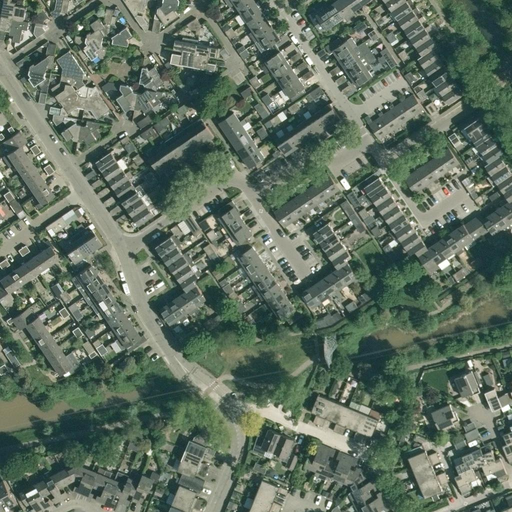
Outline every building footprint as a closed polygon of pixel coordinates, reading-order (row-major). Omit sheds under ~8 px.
[(0,1),(0,15),(13,18),(15,5),(16,2),(11,1),(11,0),(3,0),(3,3),(0,1)] [(49,0),(50,0),(56,0),(55,10),(61,11),(62,0),(49,0)] [(62,0),(61,11),(61,12),(67,13),(76,7),(75,5),(82,0),(62,0)] [(143,11),(144,0),(123,0),(145,32),(147,30),(148,25),(147,24),(147,23),(142,16),(137,15),(138,10),(143,11)] [(240,0),(235,4),(241,13),(255,3),(253,0),(240,0)] [(344,17),(353,11),(345,0),(337,0),(334,3),(344,17)] [(358,0),(345,0),(353,11),(362,5),(358,0)] [(387,0),(385,2),(389,7),(385,9),(388,13),(392,11),(406,1),(405,0),(387,0)] [(411,0),(407,0),(406,1),(392,11),(398,20),(412,10),(409,5),(413,2),(411,0)] [(178,8),(178,4),(163,1),(162,5),(161,6),(156,5),(154,18),(158,19),(161,17),(165,24),(178,15),(175,10),(178,8)] [(15,5),(13,18),(28,21),(30,13),(26,12),(27,7),(20,6),(20,3),(17,3),(17,5),(15,5)] [(241,13),(247,22),(262,12),(255,3),(241,13)] [(334,3),(325,9),(335,23),(344,17),(334,3)] [(326,29),(335,23),(325,9),(323,6),(309,15),(320,31),(325,28),(326,29)] [(398,20),(404,29),(418,19),(415,14),(419,11),(416,7),(412,10),(398,20)] [(48,17),(42,8),(38,11),(36,23),(43,24),(44,20),(48,17)] [(113,10),(106,8),(104,20),(106,23),(104,24),(103,24),(99,18),(91,23),(96,30),(92,33),(91,31),(87,33),(86,37),(102,40),(102,37),(104,36),(108,36),(112,16),(113,10)] [(212,14),(215,18),(221,13),(219,9),(212,14)] [(247,22),(253,31),(268,21),(262,12),(247,22)] [(224,17),(221,13),(215,18),(218,21),(224,17)] [(373,18),(376,22),(382,17),(379,14),(373,18)] [(13,18),(0,15),(0,39),(4,40),(5,33),(10,34),(13,18)] [(112,16),(108,36),(111,37),(113,39),(112,43),(128,46),(129,41),(127,38),(132,35),(126,27),(119,31),(114,24),(116,17),(112,16)] [(404,29),(410,38),(425,28),(421,23),(425,20),(422,16),(418,19),(404,29)] [(385,21),(382,17),(376,22),(378,26),(385,21)] [(20,42),(22,29),(28,30),(30,21),(28,21),(13,18),(10,34),(14,35),(13,41),(20,42)] [(190,30),(196,31),(197,26),(201,27),(202,24),(201,24),(196,19),(187,25),(190,30)] [(253,31),(259,40),(274,30),(268,21),(253,31)] [(410,38),(416,47),(431,37),(428,32),(431,30),(428,25),(425,28),(410,38)] [(34,33),(34,34),(37,38),(46,32),(43,27),(35,26),(34,33)] [(197,26),(196,31),(195,34),(203,35),(204,28),(201,27),(197,26)] [(225,32),(227,36),(233,31),(231,27),(225,32)] [(278,27),(274,30),(259,40),(263,45),(260,47),(266,55),(268,53),(271,57),(280,51),(274,43),(280,39),(276,34),(281,31),(278,27)] [(376,33),(374,29),(368,34),(370,37),(376,33)] [(236,35),(233,31),(227,36),(230,39),(236,35)] [(388,40),(394,35),(392,31),(385,36),(388,40)] [(376,33),(370,37),(373,41),(379,37),(376,33)] [(435,34),(431,37),(416,47),(422,55),(436,46),(434,41),(438,39),(435,34)] [(102,40),(86,37),(76,35),(75,40),(81,49),(77,51),(83,59),(89,55),(92,59),(98,56),(100,59),(104,59),(106,47),(102,46),(101,44),(102,40)] [(397,39),(394,35),(388,40),(391,43),(397,39)] [(339,59),(354,49),(357,46),(351,37),(342,43),(339,38),(325,47),(330,54),(334,51),(339,59)] [(182,52),(195,55),(197,44),(175,39),(173,49),(182,51),(182,52)] [(30,66),(30,69),(46,72),(46,69),(48,68),(52,68),(54,55),(56,45),(49,43),(46,57),(35,65),(34,63),(30,66)] [(221,48),(197,44),(195,55),(208,58),(209,56),(219,58),(221,48)] [(237,49),(239,53),(246,49),(243,45),(237,49)] [(436,46),(422,55),(418,58),(424,68),(439,58),(436,54),(440,51),(436,46)] [(389,51),(386,47),(380,52),(382,55),(389,51)] [(339,59),(345,68),(360,58),(364,55),(360,50),(356,52),(354,49),(339,59)] [(400,58),(407,53),(404,50),(398,54),(400,58)] [(82,80),(83,77),(84,73),(69,51),(57,60),(63,68),(61,76),(82,80)] [(263,57),(272,70),(286,60),(280,51),(271,57),(268,53),(266,55),(263,57)] [(389,51),(382,55),(385,59),(391,55),(389,51)] [(195,55),(182,52),(181,54),(172,53),(170,62),(192,66),(195,55)] [(409,57),(407,53),(400,58),(403,61),(409,57)] [(208,59),(208,58),(195,55),(192,66),(214,71),(216,63),(210,62),(210,60),(208,59)] [(427,78),(430,77),(445,67),(442,62),(446,59),(443,55),(439,58),(424,68),(428,74),(425,76),(427,78)] [(345,68),(351,77),(366,67),(370,64),(366,59),(362,62),(360,58),(345,68)] [(272,70),(278,79),(292,69),(286,60),(272,70)] [(144,89),(157,92),(158,87),(164,82),(154,67),(148,71),(146,68),(142,67),(139,83),(143,83),(144,85),(144,89)] [(366,67),(351,77),(357,86),(359,85),(361,89),(374,80),(366,67)] [(451,76),(445,67),(430,77),(436,86),(451,76)] [(46,72),(30,69),(29,74),(31,77),(29,78),(35,86),(38,84),(43,91),(47,92),(50,79),(46,78),(45,76),(46,72)] [(278,79),(284,88),(298,78),(292,69),(278,79)] [(404,76),(407,79),(413,75),(410,71),(404,76)] [(407,79),(409,83),(416,79),(413,75),(407,79)] [(51,89),(60,101),(85,84),(82,80),(61,76),(60,82),(51,89)] [(255,76),(249,80),(255,88),(261,84),(255,76)] [(457,85),(451,76),(436,86),(443,95),(457,85)] [(298,78),(284,88),(290,98),(305,88),(298,78)] [(77,107),(85,109),(89,87),(86,87),(85,84),(60,101),(64,107),(62,108),(60,115),(68,117),(68,113),(77,107)] [(131,108),(135,109),(138,93),(134,92),(133,90),(133,87),(121,84),(120,88),(123,93),(116,98),(125,112),(131,108)] [(463,94),(457,85),(443,95),(449,104),(463,94)] [(97,119),(110,110),(99,95),(101,93),(96,86),(93,88),(89,87),(85,109),(92,110),(97,119)] [(319,86),(309,93),(314,99),(324,93),(319,86)] [(250,87),(241,93),(245,99),(254,92),(250,87)] [(141,94),(138,93),(135,109),(139,109),(142,107),(145,113),(153,107),(161,102),(159,99),(162,97),(163,93),(157,92),(144,89),(143,92),(141,94)] [(423,89),(416,93),(419,97),(425,93),(423,89)] [(314,99),(309,93),(305,96),(310,102),(314,99)] [(428,97),(425,93),(419,97),(422,101),(428,97)] [(400,99),(402,102),(412,117),(423,109),(413,94),(405,100),(403,96),(400,99)] [(270,98),(264,102),(267,106),(273,102),(270,98)] [(401,124),(412,117),(402,102),(394,107),(392,104),(389,106),(391,110),(401,124)] [(431,102),(425,106),(432,116),(438,112),(431,102)] [(292,105),(296,112),(300,109),(295,103),(292,105)] [(321,110),(331,124),(340,118),(330,103),(321,110)] [(292,105),(288,108),(292,114),(296,112),(292,105)] [(263,106),(257,110),(260,114),(266,110),(263,106)] [(310,113),(312,116),(322,131),(327,127),(329,131),(333,128),(331,124),(321,110),(315,114),(313,111),(310,113)] [(390,132),(401,124),(391,110),(384,115),(381,112),(378,114),(380,117),(390,132)] [(216,118),(225,132),(240,122),(234,113),(228,117),(225,112),(216,118)] [(74,140),(78,141),(81,125),(77,124),(76,122),(77,118),(68,117),(60,115),(54,114),(53,120),(57,125),(63,121),(68,127),(62,132),(68,140),(72,137),(74,140)] [(141,128),(152,121),(149,115),(137,123),(141,128)] [(277,115),(274,118),(278,124),(282,121),(277,115)] [(301,120),(303,122),(313,137),(322,131),(312,116),(306,120),(305,117),(301,120)] [(166,117),(162,119),(167,126),(171,123),(166,117)] [(379,139),(390,132),(380,117),(372,122),(370,119),(367,122),(379,139)] [(471,136),(485,126),(479,117),(464,127),(471,136)] [(192,124),(195,128),(205,143),(214,137),(201,118),(192,124)] [(278,124),(274,118),(270,120),(274,127),(278,124)] [(163,128),(167,126),(162,119),(159,122),(163,128)] [(81,125),(78,141),(82,141),(85,139),(89,144),(97,139),(92,132),(99,127),(100,123),(87,120),(87,124),(85,125),(81,125)] [(243,120),(240,122),(225,132),(231,141),(246,131),(243,126),(245,124),(243,120)] [(313,137),(303,122),(294,128),(304,143),(313,137)] [(492,135),(485,126),(471,136),(477,145),(492,135)] [(149,129),(145,131),(149,138),(153,135),(156,133),(152,127),(149,129)] [(263,127),(257,131),(262,139),(268,135),(263,127)] [(183,130),(186,134),(196,149),(205,143),(195,128),(189,132),(186,128),(183,130)] [(294,128),(285,134),(295,149),(304,143),(294,128)] [(9,153),(20,147),(27,142),(19,131),(5,141),(7,145),(5,147),(9,153)] [(145,140),(149,138),(145,131),(141,134),(145,140)] [(246,131),(231,141),(237,150),(252,140),(246,131)] [(454,133),(448,137),(453,144),(459,140),(454,133)] [(187,155),(196,149),(186,134),(180,138),(177,134),(174,136),(187,155)] [(295,149),(285,134),(276,141),(286,155),(295,149)] [(477,145),(483,154),(498,144),(492,135),(477,145)] [(127,136),(120,140),(123,144),(129,140),(127,136)] [(165,142),(178,161),(187,155),(174,136),(169,140),(171,144),(168,146),(165,142)] [(258,149),(252,140),(237,150),(244,159),(258,149)] [(453,144),(458,151),(464,147),(459,140),(453,144)] [(161,147),(157,150),(169,167),(178,161),(165,142),(160,146),(161,147)] [(504,153),(498,144),(483,154),(487,160),(483,162),(485,165),(485,166),(500,156),(504,153)] [(14,164),(27,156),(20,147),(9,153),(7,154),(14,164)] [(169,167),(157,150),(156,148),(151,152),(154,156),(150,159),(160,174),(164,171),(167,176),(172,173),(169,168),(169,167)] [(449,148),(438,156),(448,171),(455,166),(457,169),(461,166),(449,148)] [(258,149),(244,159),(250,168),(265,158),(258,149)] [(275,158),(281,154),(278,150),(272,154),(275,158)] [(96,162),(102,171),(117,161),(111,152),(96,162)] [(132,158),(135,162),(141,158),(139,154),(132,158)] [(21,175),(34,166),(27,156),(14,164),(21,175)] [(450,174),(448,171),(438,156),(427,163),(437,178),(444,173),(447,176),(450,174)] [(485,166),(491,175),(506,165),(500,156),(485,166)] [(471,157),(465,161),(467,165),(474,161),(471,157)] [(117,161),(102,171),(108,180),(123,170),(127,166),(122,158),(117,161)] [(141,158),(135,162),(138,166),(144,161),(141,158)] [(467,165),(470,169),(476,164),(474,161),(467,165)] [(511,165),(510,162),(506,165),(491,175),(497,184),(511,174),(509,169),(511,166),(511,165)] [(439,181),(437,178),(427,163),(416,171),(426,186),(433,181),(436,184),(439,181)] [(34,166),(21,175),(28,185),(40,176),(34,166)] [(126,174),(123,170),(108,180),(115,189),(129,179),(133,176),(130,171),(126,174)] [(416,171),(404,179),(415,193),(422,188),(425,191),(428,189),(426,186),(416,171)] [(145,176),(147,180),(154,176),(151,172),(145,176)] [(497,184),(501,189),(497,192),(499,195),(503,193),(504,193),(511,187),(511,173),(511,174),(497,184)] [(318,182),(328,197),(336,192),(338,195),(342,193),(329,175),(318,182)] [(40,176),(28,185),(35,195),(47,186),(40,176)] [(154,176),(147,180),(150,184),(156,179),(154,176)] [(367,199),(385,186),(379,177),(364,187),(368,193),(364,195),(367,199)] [(136,188),(129,179),(115,189),(121,198),(136,188)] [(330,201),(328,197),(318,182),(307,190),(317,205),(325,200),(327,203),(330,201)] [(465,187),(468,191),(474,186),(472,182),(465,187)] [(136,188),(121,198),(127,207),(142,197),(141,196),(146,193),(140,185),(136,188)] [(47,186),(35,195),(40,203),(36,206),(38,209),(43,206),(42,205),(54,196),(47,186)] [(391,195),(385,186),(367,199),(370,204),(374,202),(377,205),(391,195)] [(468,191),(471,194),(477,190),(474,186),(468,191)] [(163,190),(157,194),(160,198),(166,193),(165,192),(163,190)] [(296,197),(306,212),(314,207),(316,210),(319,208),(317,205),(307,190),(296,197)] [(347,195),(349,199),(355,207),(361,203),(353,191),(347,195)] [(9,192),(3,196),(6,200),(12,196),(9,192)] [(377,205),(383,214),(397,204),(391,195),(377,205)] [(474,199),(477,203),(483,199),(480,195),(474,199)] [(12,196),(6,200),(9,203),(15,213),(21,209),(14,199),(12,196)] [(127,207),(133,216),(148,206),(142,197),(127,207)] [(168,197),(162,201),(166,208),(173,204),(168,197)] [(286,205),(295,220),(303,214),(305,218),(308,215),(306,212),(296,197),(286,205)] [(232,201),(230,202),(220,209),(223,214),(219,217),(223,223),(221,225),(223,228),(225,226),(240,216),(237,212),(239,211),(232,201)] [(511,203),(510,201),(509,201),(500,207),(511,224),(511,203)] [(136,220),(131,223),(134,227),(139,224),(139,225),(150,218),(154,215),(150,209),(154,206),(152,203),(147,205),(148,206),(133,216),(136,220)] [(404,213),(397,204),(383,214),(379,217),(382,222),(386,220),(389,223),(404,213)] [(297,223),(295,220),(286,205),(274,213),(284,227),(292,222),(294,225),(297,223)] [(511,224),(500,207),(492,213),(504,232),(511,226),(511,224)] [(361,216),(367,212),(365,208),(358,212),(361,216)] [(78,209),(74,212),(78,218),(82,215),(78,209)] [(355,212),(349,217),(351,220),(358,216),(355,212)] [(367,212),(361,216),(363,220),(370,216),(367,212)] [(389,231),(391,235),(410,222),(404,213),(389,223),(393,229),(389,231)] [(504,232),(492,213),(483,219),(480,215),(464,225),(463,224),(473,239),(474,241),(490,230),(493,234),(496,238),(504,232)] [(61,217),(57,219),(63,228),(67,225),(61,216),(61,217)] [(191,231),(191,230),(197,226),(191,216),(184,221),(191,231)] [(247,226),(240,216),(225,226),(229,231),(225,234),(227,238),(231,235),(232,236),(247,226)] [(48,225),(45,227),(46,229),(47,231),(52,228),(55,233),(63,228),(57,219),(56,220),(48,225)] [(416,231),(410,222),(391,235),(395,240),(398,237),(401,241),(416,231)] [(328,223),(313,233),(320,242),(334,232),(328,223)] [(463,224),(454,230),(464,245),(473,239),(463,224)] [(366,229),(364,225),(357,229),(360,233),(366,229)] [(83,230),(79,232),(82,236),(92,251),(101,244),(92,230),(89,226),(88,226),(84,229),(83,230)] [(197,226),(191,230),(196,238),(203,234),(197,226)] [(252,234),(247,226),(232,236),(241,248),(235,252),(238,256),(252,246),(247,238),(252,234)] [(373,234),(379,230),(377,226),(370,230),(373,234)] [(209,237),(215,233),(212,229),(206,234),(209,237)] [(379,230),(373,234),(376,238),(382,233),(379,230)] [(454,230),(445,236),(455,251),(458,255),(464,251),(461,247),(464,245),(454,230)] [(407,250),(417,243),(422,240),(416,231),(401,241),(407,250)] [(79,232),(70,238),(73,242),(83,257),(92,251),(82,236),(79,232)] [(326,251),(341,241),(334,232),(320,242),(326,251)] [(218,237),(215,233),(209,237),(212,241),(218,237)] [(156,247),(162,256),(177,246),(173,240),(176,238),(174,234),(156,247)] [(446,257),(455,251),(445,236),(436,243),(446,257)] [(67,253),(63,255),(71,265),(74,263),(83,257),(73,242),(70,238),(65,242),(68,246),(64,248),(67,253)] [(428,248),(422,240),(417,243),(407,250),(410,254),(415,251),(418,255),(427,249),(428,248)] [(39,254),(48,266),(59,259),(50,246),(52,245),(48,241),(45,243),(48,248),(39,254)] [(341,241),(326,251),(332,260),(347,250),(341,241)] [(436,243),(428,248),(427,249),(437,264),(446,257),(436,243)] [(180,244),(177,246),(162,256),(168,264),(183,254),(180,249),(182,247),(180,244)] [(210,255),(215,252),(210,244),(203,248),(209,256),(210,255)] [(385,252),(392,247),(389,244),(383,248),(385,252)] [(258,255),(252,246),(238,256),(244,265),(258,255)] [(392,247),(385,252),(388,256),(394,251),(392,247)] [(440,267),(437,264),(427,249),(418,255),(430,273),(440,267)] [(347,250),(332,260),(338,269),(338,268),(348,262),(345,258),(350,254),(347,250)] [(174,274),(192,262),(193,261),(190,255),(188,256),(186,252),(183,254),(168,264),(174,274)] [(221,261),(215,252),(210,255),(216,265),(221,261)] [(38,273),(48,266),(39,254),(29,260),(38,273)] [(506,254),(499,259),(502,264),(510,259),(506,254)] [(265,264),(258,255),(244,265),(250,274),(265,264)] [(478,257),(474,260),(479,266),(482,263),(478,257)] [(28,280),(38,273),(29,260),(19,267),(28,280)] [(479,266),(474,260),(470,263),(475,269),(479,266)] [(195,265),(194,265),(192,262),(174,274),(181,283),(198,270),(195,265)] [(348,262),(338,268),(348,283),(354,279),(357,283),(361,281),(348,262)] [(271,273),(265,264),(250,274),(250,275),(246,277),(250,283),(254,280),(256,283),(271,273)] [(76,275),(71,278),(77,288),(97,274),(91,265),(76,275)] [(19,286),(28,280),(19,267),(10,274),(19,286)] [(218,268),(212,272),(215,276),(221,272),(218,268)] [(338,268),(338,269),(329,274),(339,289),(348,283),(338,268)] [(460,269),(456,272),(461,278),(464,276),(460,269)] [(196,285),(196,284),(193,280),(202,274),(199,270),(198,270),(181,283),(187,291),(196,285)] [(461,278),(456,272),(453,275),(457,281),(461,278)] [(252,286),(258,295),(277,283),(271,273),(256,283),(252,286)] [(0,276),(0,281),(3,285),(9,293),(14,289),(15,292),(20,289),(18,287),(19,286),(10,274),(2,279),(0,276)] [(103,283),(97,274),(77,288),(84,296),(103,283)] [(339,289),(329,274),(320,280),(331,295),(339,289)] [(333,299),(331,295),(320,280),(312,287),(322,301),(328,297),(330,301),(333,299)] [(54,293),(61,289),(57,283),(51,287),(54,293)] [(90,305),(91,305),(109,292),(103,283),(84,296),(90,305)] [(283,292),(277,283),(258,295),(262,301),(266,298),(268,302),(283,292)] [(229,284),(223,288),(225,292),(232,287),(229,284)] [(0,287),(0,302),(3,307),(7,304),(8,305),(8,306),(15,301),(9,293),(3,285),(0,287)] [(196,285),(187,291),(197,306),(206,299),(196,285)] [(437,295),(441,292),(436,286),(432,288),(437,295)] [(232,287),(225,292),(228,296),(234,291),(232,287)] [(322,301),(312,287),(302,293),(312,308),(318,304),(321,308),(324,305),(322,301)] [(63,292),(59,295),(61,297),(62,298),(68,294),(65,290),(63,292)] [(197,306),(187,291),(178,297),(188,312),(197,306)] [(115,301),(109,292),(91,305),(97,314),(115,301)] [(275,311),(289,301),(283,292),(268,302),(275,311)] [(68,294),(62,298),(64,302),(71,298),(68,294)] [(363,304),(366,301),(362,295),(358,297),(363,304)] [(178,297),(169,304),(182,322),(187,319),(185,314),(188,312),(178,297)] [(105,317),(107,320),(121,310),(115,301),(97,314),(101,320),(105,317)] [(295,309),(289,301),(275,311),(278,316),(274,319),(277,323),(282,320),(281,319),(285,317),(290,324),(303,315),(298,307),(295,309)] [(353,301),(349,303),(354,310),(357,307),(353,301)] [(350,312),(354,310),(349,303),(345,306),(350,312)] [(182,322),(169,304),(160,310),(170,324),(173,328),(179,325),(176,320),(179,318),(182,322)] [(238,310),(240,313),(246,309),(244,305),(238,310)] [(19,330),(25,325),(34,320),(31,316),(33,315),(29,308),(12,319),(11,318),(7,321),(9,325),(14,322),(16,325),(19,330)] [(78,308),(71,312),(74,316),(80,312),(78,308)] [(128,319),(121,310),(107,320),(113,329),(109,332),(128,319)] [(80,312),(74,316),(77,320),(83,316),(80,312)] [(336,322),(331,316),(330,313),(323,317),(328,325),(332,325),(336,322)] [(340,319),(335,313),(331,316),(336,322),(340,319)] [(38,316),(34,320),(25,325),(32,335),(45,327),(43,324),(38,316)] [(134,328),(128,319),(109,332),(112,337),(116,334),(119,338),(134,328)] [(86,334),(92,330),(90,326),(83,330),(86,334)] [(32,335),(39,345),(52,337),(45,327),(32,335)] [(134,328),(119,338),(125,347),(129,345),(132,350),(137,347),(147,340),(143,335),(140,337),(134,328)] [(92,330),(86,334),(89,338),(95,334),(92,330)] [(191,342),(198,337),(193,331),(186,335),(191,342)] [(191,342),(186,335),(179,340),(184,346),(191,342)] [(58,347),(52,337),(39,345),(46,355),(58,347)] [(101,344),(96,348),(98,352),(105,348),(102,344),(101,344)] [(58,347),(46,355),(52,365),(65,357),(58,347)] [(105,348),(98,352),(101,356),(107,352),(105,348)] [(65,357),(52,365),(59,375),(72,366),(78,362),(71,352),(65,357)] [(10,361),(14,368),(20,364),(15,357),(10,361)] [(472,371),(455,378),(463,396),(472,392),(473,395),(480,392),(472,371)] [(492,410),(510,403),(506,393),(498,397),(494,388),(485,392),(492,410)] [(318,424),(329,398),(318,394),(311,411),(317,414),(313,422),(318,424)] [(378,394),(375,400),(382,403),(384,397),(378,394)] [(331,420),(339,402),(329,398),(318,424),(323,426),(326,418),(331,420)] [(333,431),(338,433),(348,407),(339,402),(331,420),(337,422),(333,431)] [(450,404),(431,412),(438,429),(439,428),(441,434),(455,428),(453,423),(459,420),(456,413),(454,414),(450,404)] [(348,407),(338,433),(343,435),(346,426),(351,428),(358,411),(348,407)] [(368,415),(358,411),(351,428),(357,430),(353,439),(358,441),(368,415)] [(379,419),(368,415),(358,441),(363,443),(366,434),(372,437),(379,419)] [(511,419),(508,421),(511,430),(503,434),(507,443),(511,441),(511,419)] [(190,439),(186,449),(203,456),(205,452),(214,455),(216,450),(209,448),(206,446),(208,442),(214,438),(206,425),(199,429),(201,433),(195,436),(194,441),(190,439)] [(274,452),(281,434),(269,429),(264,441),(257,439),(253,451),(264,455),(267,449),(274,452)] [(281,434),(274,452),(281,455),(280,457),(281,460),(288,462),(286,466),(293,469),(298,456),(288,452),(293,439),(281,434)] [(462,436),(454,439),(459,448),(466,444),(462,436)] [(511,441),(507,443),(502,445),(510,464),(511,463),(511,441)] [(316,471),(326,446),(317,442),(315,448),(318,450),(316,455),(310,453),(305,466),(316,471)] [(478,467),(482,465),(495,459),(491,450),(483,454),(479,444),(470,448),(478,467)] [(408,451),(410,456),(408,457),(412,467),(438,456),(436,452),(428,456),(425,450),(422,445),(408,451)] [(333,455),(335,450),(326,446),(316,471),(314,476),(325,480),(327,475),(333,462),(328,459),(330,454),(333,455)] [(478,467),(470,448),(460,452),(464,461),(455,465),(459,474),(473,469),(478,467)] [(201,462),(203,456),(186,449),(181,460),(207,470),(209,466),(201,462)] [(333,462),(327,475),(339,480),(348,455),(339,452),(337,457),(340,458),(338,464),(333,462)] [(339,480),(349,484),(355,471),(350,469),(352,464),(355,465),(357,459),(348,455),(339,480)] [(412,467),(416,477),(434,470),(432,465),(440,461),(438,456),(412,467)] [(500,457),(495,459),(482,465),(486,474),(495,471),(499,480),(508,476),(500,457)] [(184,473),(182,479),(202,487),(204,481),(194,477),(197,472),(205,475),(207,470),(181,460),(177,470),(184,473)] [(62,470),(69,483),(76,479),(81,465),(75,463),(62,470)] [(82,494),(92,470),(81,465),(76,479),(81,481),(79,487),(76,485),(73,491),(82,494)] [(261,465),(258,471),(265,474),(267,467),(261,465)] [(92,470),(82,494),(92,498),(94,493),(91,491),(93,486),(98,488),(106,470),(99,467),(97,472),(92,470)] [(349,484),(352,490),(368,482),(368,481),(362,470),(356,467),(355,471),(349,484)] [(477,478),(473,469),(459,474),(455,476),(463,495),(472,491),(468,482),(477,478)] [(52,475),(64,499),(68,497),(65,491),(61,493),(59,488),(69,483),(62,470),(52,475)] [(105,504),(115,479),(110,477),(112,472),(106,470),(98,488),(103,490),(101,496),(98,494),(95,500),(105,504)] [(416,477),(420,487),(446,476),(445,472),(436,475),(434,470),(416,477)] [(142,475),(134,495),(132,499),(142,503),(144,497),(141,495),(143,490),(149,492),(153,481),(158,483),(161,474),(153,471),(150,478),(142,474),(142,475)] [(41,481),(48,494),(53,491),(56,496),(52,498),(55,503),(64,499),(52,475),(50,472),(39,477),(41,481)] [(118,472),(115,479),(105,504),(114,507),(116,502),(113,500),(115,495),(120,497),(128,477),(118,472)] [(128,477),(120,497),(118,501),(128,505),(130,499),(127,498),(129,493),(134,495),(142,475),(136,473),(134,479),(128,477)] [(449,481),(446,476),(420,487),(425,498),(442,491),(440,485),(449,481)] [(376,478),(368,481),(368,482),(352,490),(358,501),(371,494),(368,489),(373,486),(375,490),(380,487),(376,478)] [(182,479),(180,484),(176,494),(202,505),(204,501),(195,497),(197,492),(200,493),(202,487),(182,479)] [(258,489),(276,496),(278,491),(286,494),(289,490),(282,487),(262,479),(258,489)] [(0,503),(5,501),(8,508),(16,504),(4,480),(0,482),(0,503)] [(48,494),(41,481),(31,486),(43,509),(52,505),(49,500),(46,501),(43,496),(48,494)] [(38,511),(43,509),(31,486),(20,492),(23,498),(22,502),(26,504),(27,505),(32,502),(34,507),(31,509),(32,511),(38,511)] [(258,489),(254,499),(280,510),(282,505),(273,501),(276,496),(258,489)] [(373,499),(371,494),(358,501),(358,502),(354,504),(358,511),(362,511),(387,499),(382,490),(377,493),(378,496),(373,499)] [(171,505),(188,511),(191,507),(200,510),(202,505),(176,494),(171,505)] [(501,510),(501,511),(511,511),(511,494),(506,497),(510,507),(501,510)] [(250,509),(256,511),(269,511),(270,511),(272,511),(279,511),(280,510),(254,499),(250,509)] [(391,508),(387,499),(362,511),(380,511),(379,510),(384,508),(386,511),(391,508)]
